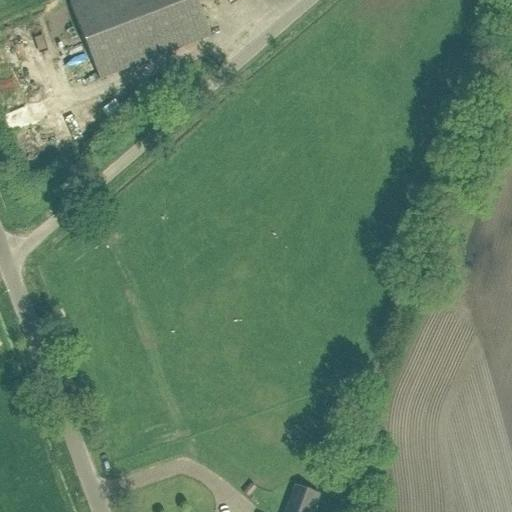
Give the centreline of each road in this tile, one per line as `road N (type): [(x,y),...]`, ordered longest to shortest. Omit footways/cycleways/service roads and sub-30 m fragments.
road 1 (unclassified): [(7,261),(309,0)]
road 2 (unclassified): [(101,511),(7,261)]
